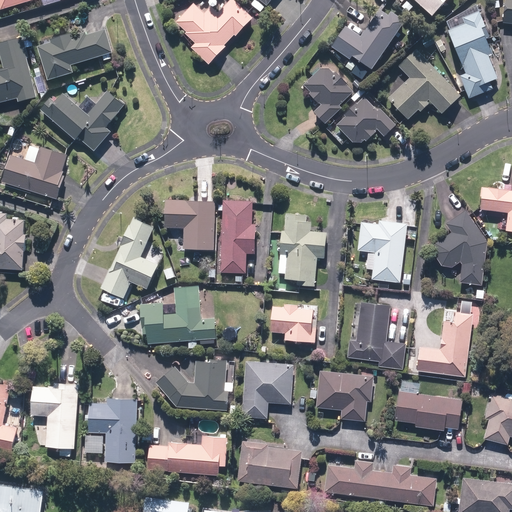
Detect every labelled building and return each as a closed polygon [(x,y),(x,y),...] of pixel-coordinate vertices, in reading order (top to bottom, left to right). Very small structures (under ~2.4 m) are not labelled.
[(0,0),(3,9),(33,0),(0,0)] [(239,37),(256,18),(237,0),(232,0),(221,12),(214,6),(207,13),(196,3),(178,22),(189,32),(187,34),(197,43),(193,48),(212,65),(229,47),(228,45),(237,35),(239,37)] [(417,0),(434,15),(448,0),(402,0),(405,2),(406,0),(417,0)] [(414,6),(408,0),(403,6),(409,12),(414,6)] [(490,55),(494,53),(488,35),(492,34),(479,4),(449,21),(468,73),(462,76),(469,97),(494,88),(492,80),(499,78),(490,55)] [(374,69),(408,19),(394,10),(390,14),(381,8),(363,35),(348,25),(333,46),(352,59),(354,56),(374,69)] [(76,72),(74,65),(84,62),(97,58),(116,52),(109,29),(90,35),(89,33),(76,37),(74,32),(53,39),(54,42),(40,46),(50,80),(76,72)] [(26,37),(0,44),(6,67),(0,68),(0,103),(20,99),(21,103),(41,98),(26,37)] [(464,95),(419,48),(400,66),(411,77),(389,97),(410,119),(420,109),(422,111),(431,103),(429,100),(430,99),(444,114),(464,95)] [(315,75),(305,84),(312,91),(311,93),(319,102),(320,102),(322,104),(316,111),(327,123),(344,107),(341,105),(356,91),(349,84),(350,83),(338,70),(336,72),(331,68),(322,68),(319,65),(311,71),(315,75)] [(363,85),(357,80),(353,84),(358,90),(363,85)] [(90,114),(65,93),(58,102),(53,97),(42,111),(78,140),(81,136),(98,150),(113,132),(108,128),(128,105),(110,90),(90,114)] [(380,110),(366,95),(346,114),(347,115),(338,124),(354,141),(363,142),(367,139),(368,140),(378,131),(378,130),(379,129),(386,136),(399,124),(382,107),(380,110)] [(13,155),(5,181),(60,199),(68,174),(65,173),(71,155),(43,146),(38,163),(13,155)] [(511,188),(486,185),(483,209),(510,212),(507,230),(511,230),(511,188)] [(216,249),(217,200),(167,198),(166,227),(186,227),(186,248),(216,249)] [(255,200),(226,199),(223,271),(248,272),(248,252),(257,253),(258,223),(254,223),(255,200)] [(490,240),(468,209),(448,222),(453,231),(437,242),(435,253),(443,265),(454,266),(462,261),(464,263),(462,281),(484,285),(490,240)] [(309,214),(288,212),(286,230),(284,229),(281,253),(289,254),(287,277),(299,279),(299,283),(317,285),(320,257),(327,258),(330,232),(313,230),(314,221),(308,220),(309,214)] [(0,267),(26,269),(27,250),(28,250),(29,233),(27,233),(28,219),(9,218),(10,214),(0,213),(0,267)] [(145,219),(137,215),(132,224),(122,244),(124,245),(113,267),(112,267),(102,287),(127,299),(131,291),(129,290),(134,281),(150,288),(161,264),(144,256),(158,226),(144,219),(145,219)] [(403,281),(410,222),(381,219),(380,223),(363,221),(359,250),(377,252),(374,278),(403,281)] [(173,267),(165,269),(169,279),(176,276),(173,267)] [(413,274),(406,273),(404,283),(412,284),(413,274)] [(165,301),(142,303),(145,333),(149,333),(150,343),(219,338),(217,317),(204,318),(201,284),(176,286),(178,311),(166,312),(165,301)] [(486,290),(478,289),(477,297),(485,298),(486,290)] [(467,376),(476,313),(472,313),(474,301),(464,299),(462,311),(458,311),(456,321),(446,320),(442,348),(422,345),(419,370),(467,376)] [(393,304),(363,300),(358,339),(351,339),(349,357),(380,361),(380,365),(405,369),(409,343),(388,340),(393,304)] [(287,306),(275,305),(273,331),(287,332),(287,339),(317,341),(320,318),(315,318),(316,308),(300,307),(300,304),(287,302),(287,306)] [(212,360),(198,359),(197,381),(191,381),(177,364),(158,381),(179,406),(229,409),(230,390),(227,390),(229,359),(212,357),(212,360)] [(296,363),(248,360),(244,416),(270,418),(270,410),(271,402),(293,403),(296,363)] [(376,375),(322,369),(318,407),(343,410),(342,418),(355,419),(367,421),(369,400),(373,401),(376,375)] [(422,383),(404,380),(403,390),(401,389),(396,420),(417,423),(417,426),(447,430),(447,426),(455,428),(461,429),(466,399),(420,392),(422,383)] [(0,450),(14,454),(20,426),(6,423),(14,384),(0,381),(0,450)] [(50,386),(36,385),(34,414),(40,414),(38,435),(49,436),(48,445),(77,447),(82,383),(56,381),(56,385),(50,384),(50,386)] [(511,397),(493,392),(487,417),(490,418),(485,438),(497,441),(510,445),(511,435),(511,397)] [(138,461),(140,398),(110,397),(109,402),(92,401),(91,432),(108,432),(107,460),(138,461)] [(228,465),(231,436),(205,434),(205,435),(195,434),(194,442),(171,440),(171,444),(152,443),(150,469),(221,474),(222,465),(228,465)] [(271,443),(244,439),(239,480),(300,488),(305,450),(297,449),(270,445),(271,443)] [(356,466),(330,463),(326,491),(436,505),(440,477),(413,474),(414,466),(395,463),(394,471),(384,470),(375,469),(376,461),(358,458),(356,466)] [(511,481),(465,476),(459,511),(511,511),(511,508),(511,481)] [(39,511),(42,491),(0,485),(0,511),(39,511)] [(189,503),(145,497),(142,511),(188,511),(189,509),(189,508),(189,503)]
